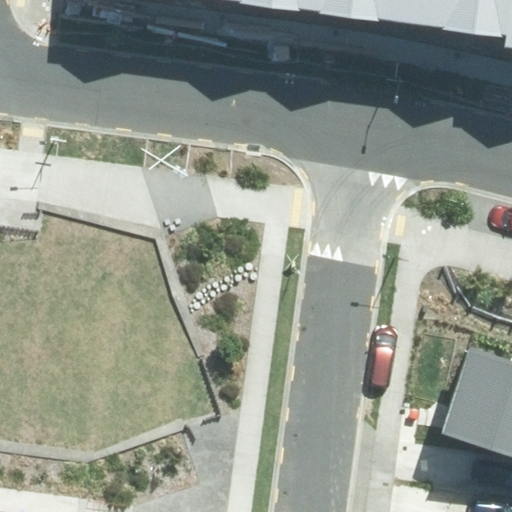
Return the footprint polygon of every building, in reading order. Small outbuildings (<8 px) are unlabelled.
[(0,0),(0,95),(146,108),(155,4),(109,0),(0,0)] [(229,0),(309,10),(310,0),(229,0)] [(510,0),(310,0),(309,10),(506,36),(510,0)] [(0,308),(8,241),(55,247),(65,169),(0,160),(0,308)] [(446,434),(511,456),(511,366),(473,354),(446,434)] [(87,411),(0,400),(0,511),(100,511),(109,446),(83,443),(87,411)]
